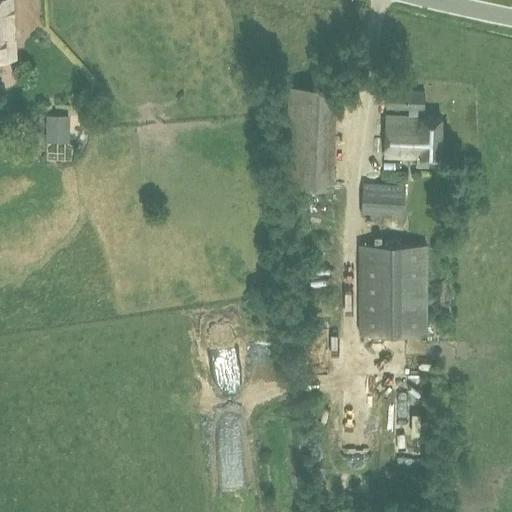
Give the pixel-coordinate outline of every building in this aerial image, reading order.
[(0,0),(0,60),(15,59),(10,0),(0,0)] [(284,181),(329,182),(331,82),(286,81),(284,181)] [(424,90),(386,89),(385,108),(408,109),(408,116),(386,116),(385,157),(441,158),(442,117),(424,116),(424,90)] [(69,141),(69,114),(46,113),(45,140),(69,141)] [(405,184),(363,181),(361,215),(363,215),(363,219),(371,220),(372,216),(403,218),(405,184)] [(427,243),(358,244),(359,334),(427,333),(427,243)]
